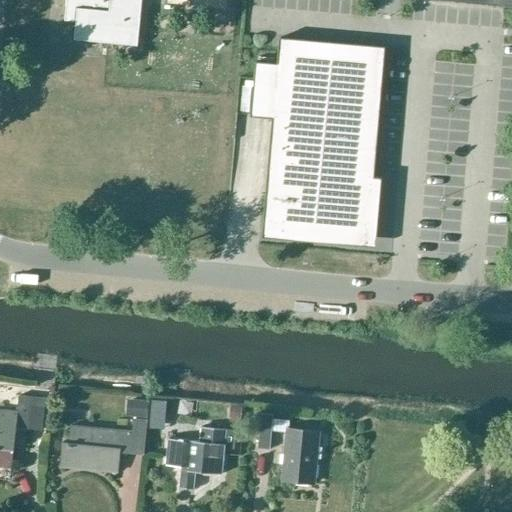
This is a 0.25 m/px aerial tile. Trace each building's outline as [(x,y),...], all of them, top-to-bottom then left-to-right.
[(75,39),(138,46),(142,0),(66,0),(65,20),(77,21),(75,39)] [(511,0),(424,0),(425,1),(504,8),(511,8),(511,0)] [(369,232),(385,48),(279,38),(277,64),(255,62),(251,116),(253,117),(254,104),(274,105),(262,238),(288,240),(290,225),(369,232)] [(130,416),(145,418),(147,398),(132,397),(130,416)] [(0,412),(0,468),(11,470),(15,433),(15,428),(42,431),(44,408),(45,399),(32,398),(32,399),(18,398),(16,415),(0,412)] [(152,399),(150,418),(165,419),(167,400),(152,399)] [(229,407),(228,423),(239,424),(241,408),(229,407)] [(272,418),(272,415),(261,414),(258,449),(269,450),(271,431),(287,433),(282,482),(313,485),(318,434),(289,431),(290,420),(272,418)] [(144,455),(147,423),(134,421),(133,434),(70,427),(69,442),(63,442),(60,469),(118,475),(120,453),(144,455)] [(168,439),(165,466),(182,467),(180,490),(194,491),(196,473),(222,476),(225,449),(234,450),(235,432),(227,431),(202,429),(200,443),(168,439)]
